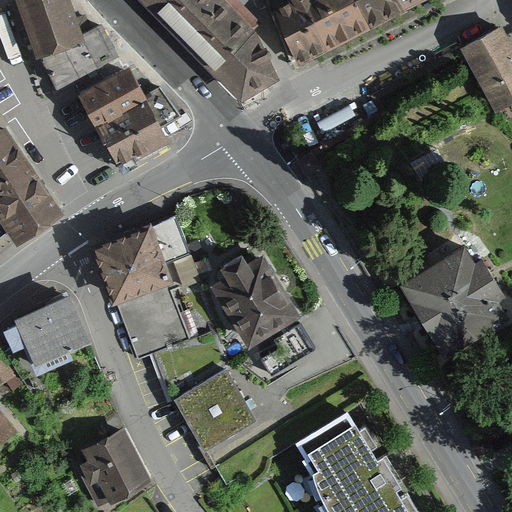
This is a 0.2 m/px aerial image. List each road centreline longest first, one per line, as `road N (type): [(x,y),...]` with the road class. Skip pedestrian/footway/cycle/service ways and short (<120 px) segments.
road 1 (tertiary): [(488,511),(242,134)]
road 2 (residential): [(189,511),(123,391),(99,313),(61,240)]
road 3 (residential): [(242,134),(504,0)]
road 4 (residential): [(0,35),(92,220)]
road 5 (tertiary): [(242,134),(118,0)]
road 6 (residential): [(92,220),(242,134)]
